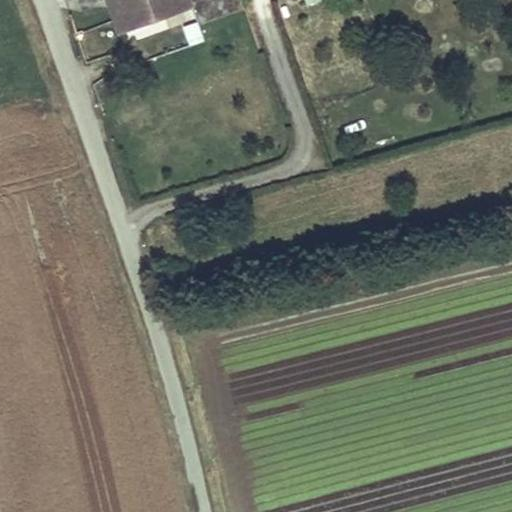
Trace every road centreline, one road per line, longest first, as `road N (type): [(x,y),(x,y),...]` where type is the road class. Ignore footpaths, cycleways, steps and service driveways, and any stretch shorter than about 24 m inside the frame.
road 1 (unclassified): [(38,0),(151,309),(206,511)]
road 2 (unknown): [(120,223),(285,168),(305,147),(256,0)]
